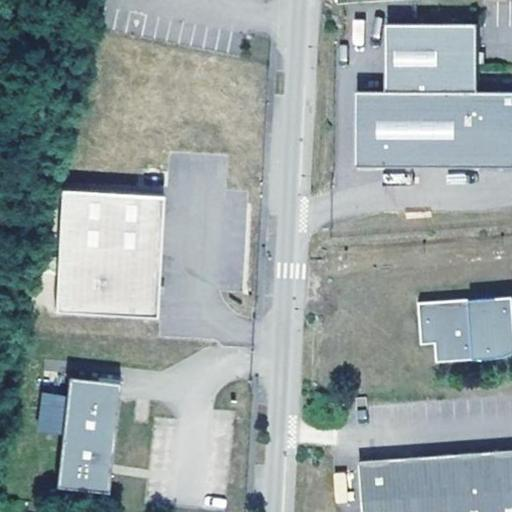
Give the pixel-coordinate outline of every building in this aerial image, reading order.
[(391,22),(390,89),(473,90),(473,69),(483,69),(483,23),(391,22)] [(473,69),(473,90),(482,90),(483,69),(473,69)] [(360,89),(360,166),(511,166),(511,89),(482,90),(473,90),(390,89),(360,89)] [(157,314),(163,192),(61,187),(54,309),(157,314)] [(511,297),(419,304),(421,336),(431,329),(435,337),(436,344),(437,363),(501,358),(509,357),(511,355),(511,297)] [(431,329),(421,336),(422,346),(436,344),(435,337),(431,329)] [(62,482),(115,487),(125,376),(72,372),(70,391),(66,430),(62,482)] [(43,428),(66,430),(70,391),(47,389),(43,428)] [(511,511),(511,451),(357,460),(359,511),(511,511)]
